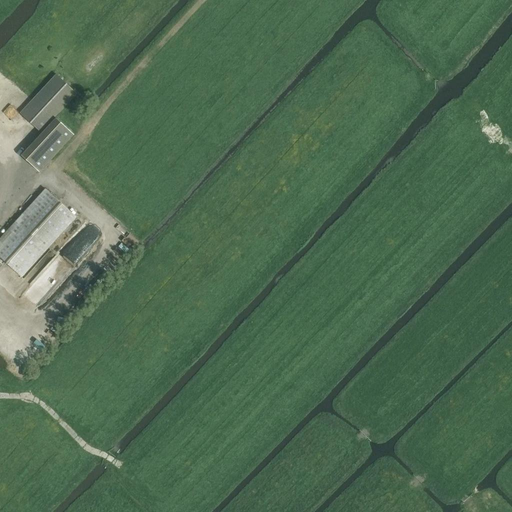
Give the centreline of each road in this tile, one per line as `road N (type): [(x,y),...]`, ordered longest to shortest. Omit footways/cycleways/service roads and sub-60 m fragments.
road 1 (track): [(206,0),(45,178)]
road 2 (track): [(168,511),(123,466),(89,450),(30,396),(0,395)]
